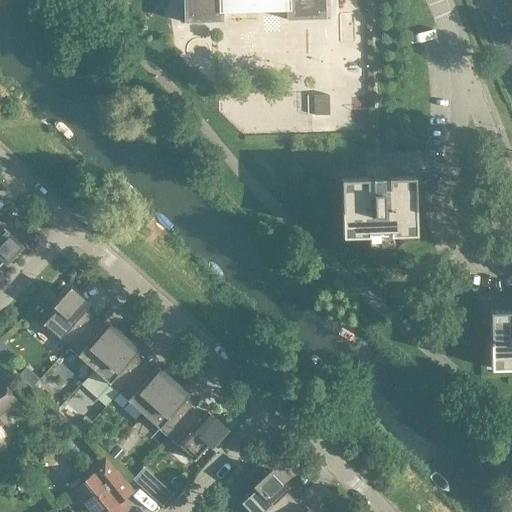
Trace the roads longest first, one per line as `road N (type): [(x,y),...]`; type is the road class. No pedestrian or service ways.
road 1 (residential): [(72,234),(258,396)]
road 2 (residential): [(511,230),(499,246),(454,241),(448,131),(456,82)]
road 3 (residential): [(258,396),(381,511)]
road 4 (residential): [(456,82),(488,121),(511,209)]
road 5 (residential): [(258,396),(245,451),(187,511)]
